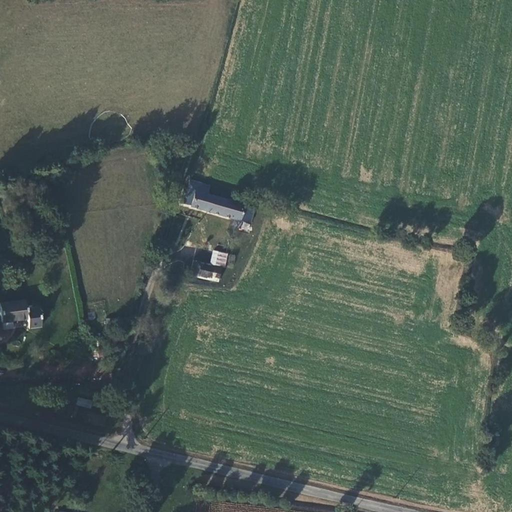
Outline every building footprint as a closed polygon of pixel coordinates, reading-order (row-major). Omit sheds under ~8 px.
[(190,188),(184,186),(178,206),(246,224),(251,207),(208,195),(210,187),(192,182),(190,188)] [(246,224),(250,226),(255,208),(251,207),(246,224)] [(216,244),(211,269),(214,270),(219,245),(216,244)] [(230,247),(219,245),(214,270),(219,271),(224,272),(230,247)] [(194,266),(191,279),(216,285),(219,271),(214,270),(211,269),(194,266)] [(21,327),(25,326),(22,307),(19,307),(18,299),(0,300),(0,318),(20,316),(21,327)] [(32,306),(22,307),(25,326),(34,325),(32,306)] [(93,356),(92,338),(82,339),(84,357),(93,356)] [(79,397),(77,403),(89,408),(92,402),(79,397)]
